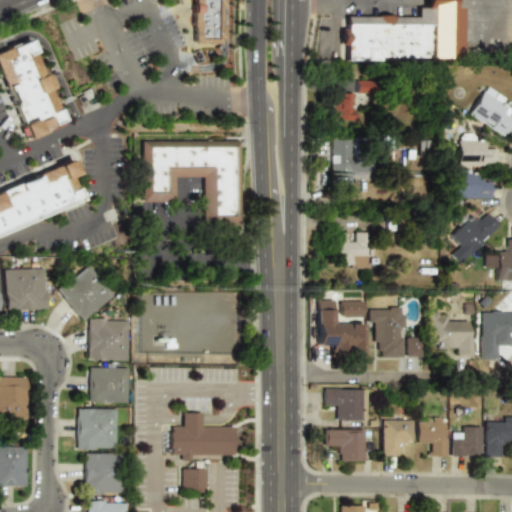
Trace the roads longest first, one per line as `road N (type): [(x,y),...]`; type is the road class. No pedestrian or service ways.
road 1 (secondary): [(256,0),(266,235),(278,253)]
road 2 (secondary): [(278,253),(291,224),(290,0)]
road 3 (secondary): [(278,511),(278,261)]
road 4 (residential): [(278,481),(511,487)]
road 5 (residential): [(511,376),(278,375)]
road 6 (residential): [(0,345),(31,346),(48,365),(43,511)]
road 7 (secondary): [(278,253),(268,109),(258,99)]
